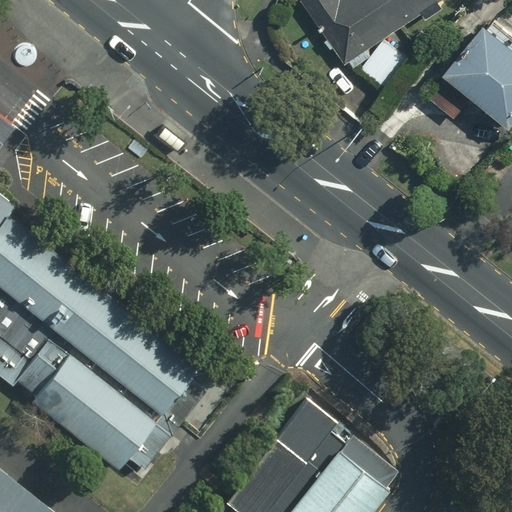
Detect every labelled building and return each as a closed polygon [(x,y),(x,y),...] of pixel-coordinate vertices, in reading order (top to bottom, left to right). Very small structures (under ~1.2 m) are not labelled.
[(311,0),(350,56),(428,3),(433,10),(448,0),(311,0)] [(511,24),(497,12),(455,63),(511,109),(511,24)] [(0,141),(16,120),(0,108),(0,141)] [(0,378),(120,472),(130,459),(195,380),(207,366),(9,214),(15,205),(0,193),(0,378)] [(195,380),(130,459),(145,470),(209,390),(195,380)] [(387,489),(401,471),(307,397),(226,504),(236,511),(373,511),(391,491),(387,489)] [(58,511),(0,465),(0,511),(58,511)]
